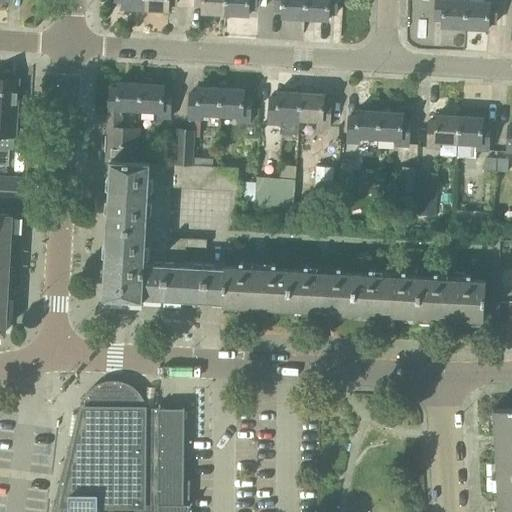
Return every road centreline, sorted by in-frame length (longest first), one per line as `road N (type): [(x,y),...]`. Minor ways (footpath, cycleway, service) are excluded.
road 1 (residential): [(443,375),(52,358)]
road 2 (residential): [(389,64),(68,45)]
road 3 (residential): [(52,358),(68,45)]
road 4 (residential): [(448,511),(443,375)]
road 5 (residential): [(511,71),(389,64)]
